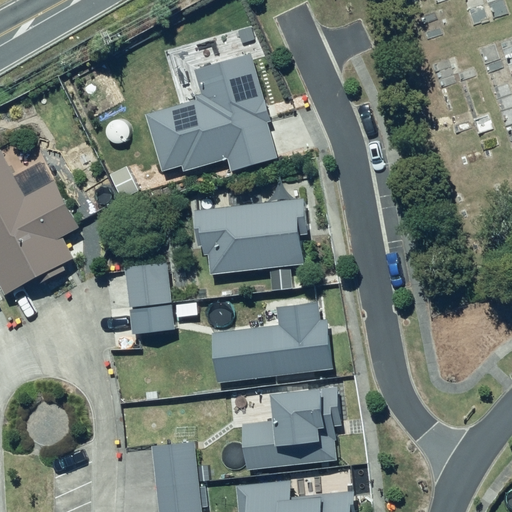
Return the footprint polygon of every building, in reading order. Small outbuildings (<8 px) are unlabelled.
[(204,93),(148,111),(165,166),(182,160),(185,168),(229,154),(233,166),(280,151),(269,116),(276,114),(270,96),(267,97),(252,49),(196,67),(204,93)] [(4,149),(0,151),(0,286),(2,291),(78,254),(68,234),(82,227),(48,157),(15,173),(4,149)] [(210,271),(307,262),(304,230),(309,230),(306,197),(198,207),(201,245),(207,244),(210,271)] [(169,256),(128,261),(134,305),(175,300),(169,256)] [(246,424),(249,465),(339,457),(336,430),(342,429),(337,381),(277,387),(280,421),(246,424)] [(204,511),(197,437),(155,442),(162,511),(204,511)] [(355,511),(354,486),(295,490),(294,477),(238,481),(240,511),(355,511)]
